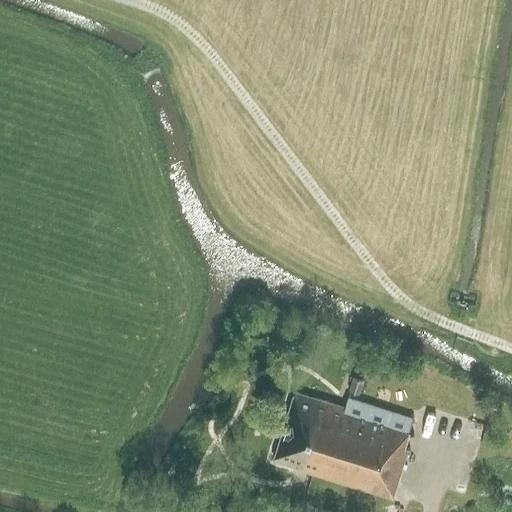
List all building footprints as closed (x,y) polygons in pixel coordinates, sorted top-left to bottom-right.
[(429,367),(421,394),(445,402),(453,375),(429,367)] [(364,379),(354,376),(350,391),(359,394),(364,379)] [(345,407),(295,391),(289,411),(309,417),(310,415),(322,419),(339,425),(345,407)] [(309,449),(303,468),(302,471),(392,499),(408,447),(405,446),(413,421),(347,400),(345,407),(339,425),(322,419),(313,451),(309,449)] [(309,417),(289,411),(274,459),(303,468),(309,449),(313,451),(322,419),(310,415),(309,417)]
